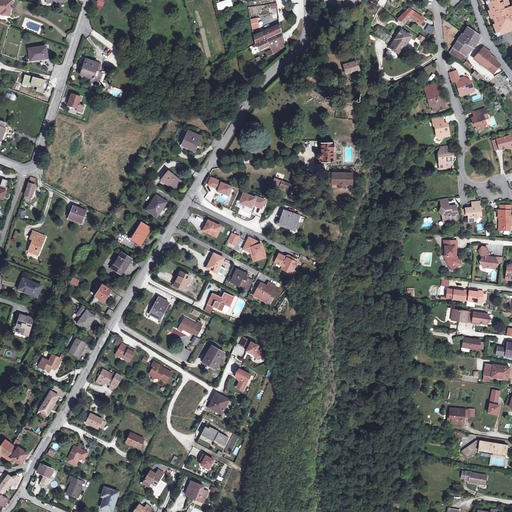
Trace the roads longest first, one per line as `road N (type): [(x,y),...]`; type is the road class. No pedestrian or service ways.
road 1 (unclassified): [(31,469),(232,126),(297,48),(305,0)]
road 2 (residential): [(435,0),(440,66),(460,119),(460,170),(511,196)]
road 3 (unclassified): [(89,0),(38,159),(24,169)]
